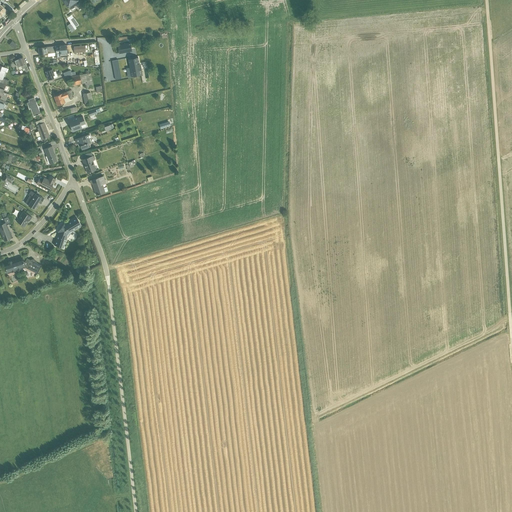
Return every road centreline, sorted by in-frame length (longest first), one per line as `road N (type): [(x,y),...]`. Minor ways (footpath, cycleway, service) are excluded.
road 1 (unclassified): [(511,334),(486,0)]
road 2 (track): [(0,478),(107,433),(123,409)]
road 3 (residential): [(74,181),(26,51)]
